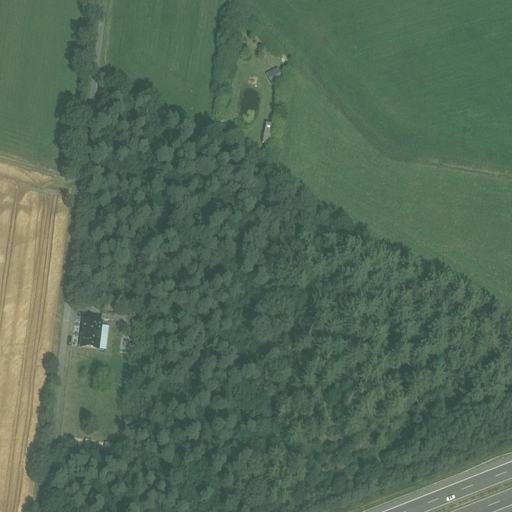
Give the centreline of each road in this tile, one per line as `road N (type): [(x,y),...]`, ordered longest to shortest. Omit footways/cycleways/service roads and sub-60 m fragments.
road 1 (residential): [(47,511),(107,0)]
road 2 (track): [(98,71),(262,174)]
